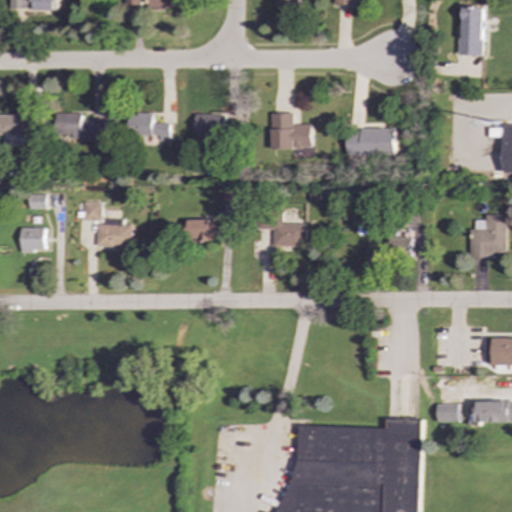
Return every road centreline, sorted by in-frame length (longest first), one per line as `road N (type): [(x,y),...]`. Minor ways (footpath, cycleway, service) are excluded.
road 1 (residential): [(511,300),(0,302)]
road 2 (residential): [(217,51),(176,62),(0,65)]
road 3 (residential): [(217,51),(252,63),(387,57)]
